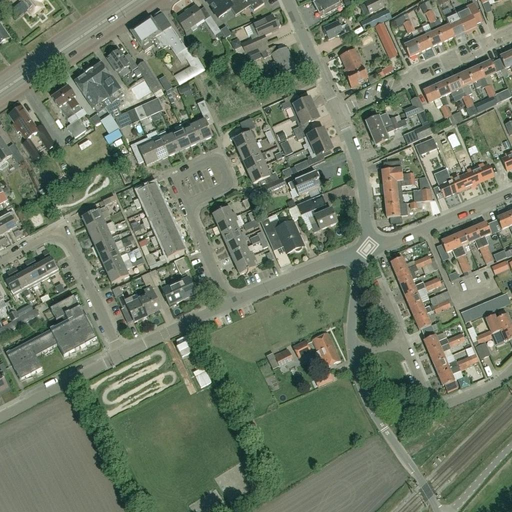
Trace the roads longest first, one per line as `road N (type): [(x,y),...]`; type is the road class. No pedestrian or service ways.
road 1 (residential): [(0,262),(61,230),(123,355)]
road 2 (residential): [(338,114),(511,32)]
road 3 (unclassified): [(438,511),(364,396),(353,351)]
road 4 (tertiary): [(0,91),(134,0)]
road 5 (residential): [(366,247),(511,192)]
road 6 (residential): [(403,341),(422,388),(437,402),(482,391),(511,370)]
road 7 (residential): [(230,305),(366,247)]
road 8 (residential): [(0,419),(123,355)]
road 9 (unclassified): [(366,247),(362,183),(338,114)]
road 10 (unclassified): [(338,114),(287,0)]
